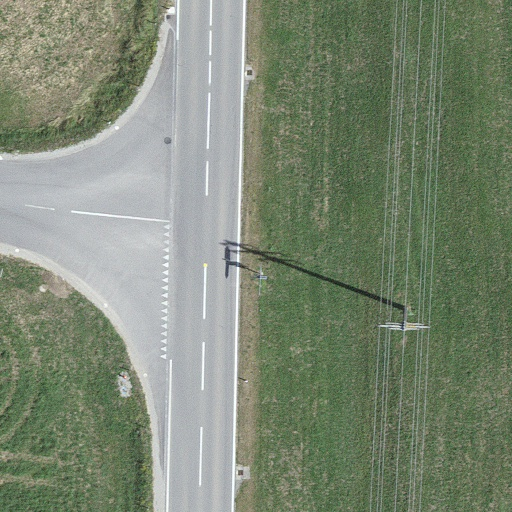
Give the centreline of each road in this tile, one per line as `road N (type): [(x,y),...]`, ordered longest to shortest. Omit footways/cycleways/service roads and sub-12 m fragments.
road 1 (primary): [(206,226),(200,511)]
road 2 (primary): [(211,0),(206,226)]
road 3 (tertiary): [(0,200),(206,226)]
